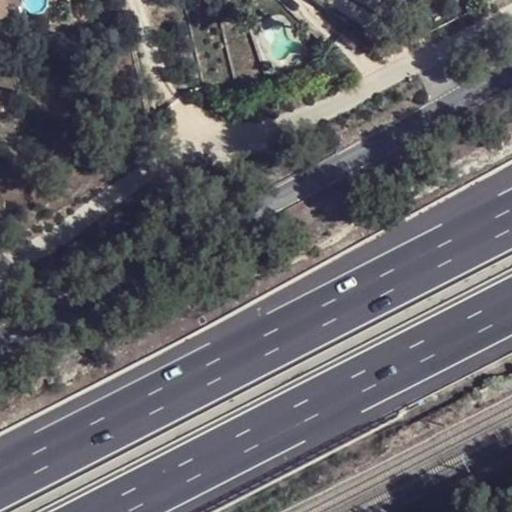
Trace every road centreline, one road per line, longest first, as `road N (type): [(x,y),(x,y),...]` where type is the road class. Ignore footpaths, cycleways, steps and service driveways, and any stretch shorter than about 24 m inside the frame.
road 1 (motorway): [(511,216),(0,476)]
road 2 (residential): [(0,338),(454,106)]
road 3 (motorway): [(102,511),(511,305)]
road 4 (residential): [(454,106),(435,70),(421,62),(298,116),(199,143)]
